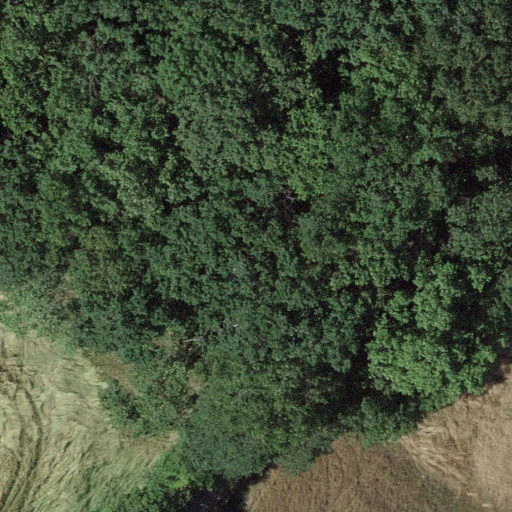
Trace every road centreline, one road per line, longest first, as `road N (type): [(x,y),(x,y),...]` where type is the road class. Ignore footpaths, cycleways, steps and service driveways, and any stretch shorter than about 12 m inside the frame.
road 1 (track): [(201,511),(440,152),(511,59)]
road 2 (track): [(0,52),(28,69),(141,105),(238,187),(333,312)]
